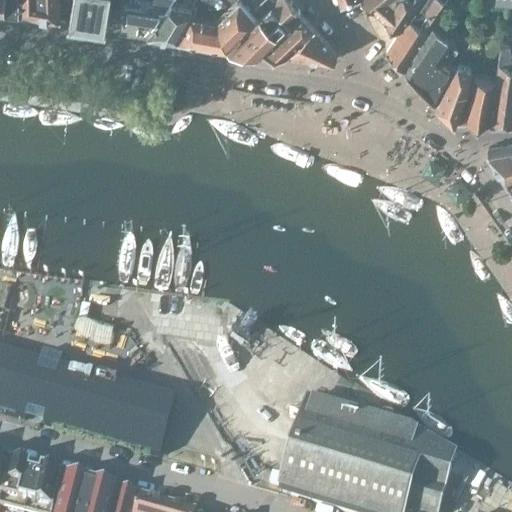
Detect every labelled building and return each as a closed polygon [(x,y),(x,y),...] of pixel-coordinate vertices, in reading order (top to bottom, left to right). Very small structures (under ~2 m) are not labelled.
[(18,11),(17,0),(5,0),(5,9),(18,11)] [(17,0),(18,11),(59,18),(58,0),(17,0)] [(71,0),(69,20),(104,25),(108,0),(71,0)] [(146,32),(176,37),(193,0),(170,0),(170,1),(164,8),(146,32)] [(193,0),(176,37),(223,45),(256,17),(242,1),(243,0),(226,0),(225,0),(193,0)] [(290,0),(274,0),(256,17),(223,45),(227,46),(260,51),(303,15),(290,0)] [(274,0),(243,0),(242,1),(256,17),(274,0)] [(361,0),(372,8),(378,14),(390,0),(361,0)] [(391,0),(379,14),(398,32),(418,0),(391,0)] [(386,52),(406,72),(433,26),(448,3),(443,0),(418,0),(398,32),(386,52)] [(124,2),(120,29),(146,32),(164,8),(124,2)] [(260,51),(287,55),(316,30),(303,15),(260,51)] [(456,41),(433,26),(406,72),(437,104),(455,65),(449,61),(458,48),(453,45),(456,41)] [(336,54),(316,30),(287,55),(331,62),(336,54)] [(495,78),(488,121),(489,121),(511,120),(511,32),(509,32),(508,38),(502,37),(495,78)] [(457,62),(455,65),(437,104),(454,122),(454,121),(456,121),(460,106),(465,90),(466,90),(472,65),(457,62)] [(456,121),(488,121),(495,78),(473,76),(467,107),(460,106),(456,121)] [(507,177),(511,174),(511,145),(487,150),(506,177),(507,177)] [(0,350),(0,413),(25,421),(27,413),(45,418),(42,426),(160,458),(176,400),(115,383),(60,367),(62,360),(42,354),(40,362),(0,350)] [(410,426),(309,396),(281,492),(345,511),(405,511),(408,511),(437,511),(455,455),(410,426)] [(0,501),(10,463),(0,460),(0,501)] [(243,478),(260,482),(263,465),(246,462),(243,478)] [(24,511),(33,476),(28,475),(30,468),(10,463),(0,501),(0,507),(17,511),(24,511)] [(33,476),(24,511),(52,511),(61,476),(40,471),(39,478),(33,476)] [(269,485),(279,487),(281,477),(272,475),(269,485)] [(66,478),(57,511),(134,511),(139,496),(116,491),(87,483),(66,478)] [(139,496),(134,511),(195,511),(196,511),(158,501),(139,496)]
